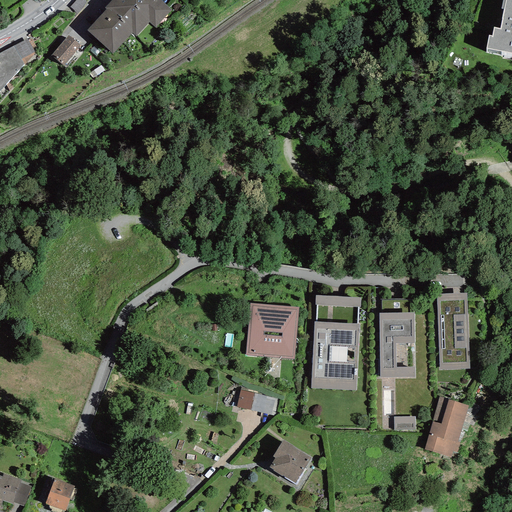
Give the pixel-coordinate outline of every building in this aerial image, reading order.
[(106,7),(87,28),(113,51),(132,31),(136,34),(149,20),(156,25),(172,7),(163,0),(110,0),(105,6),(106,7)] [(486,49),(511,54),(511,0),(506,0),(501,29),(493,28),(492,36),(489,36),(486,49)] [(80,45),(68,34),(51,54),(63,64),(80,45)] [(27,38),(0,52),(0,90),(24,64),(21,59),(34,51),(27,38)] [(467,292),(436,293),(439,369),(470,367),(467,292)] [(361,296),(316,294),(311,387),(356,389),(361,296)] [(299,306),(251,302),(248,324),(245,324),(245,333),(248,334),(246,355),(294,359),(299,306)] [(414,311),(379,312),(380,376),(415,375),(414,311)] [(276,399),(240,390),(236,407),(273,415),(276,399)] [(468,404),(439,396),(424,448),(451,456),(452,451),(457,452),(460,442),(458,441),(468,404)] [(416,428),(416,414),(395,414),(395,428),(416,428)] [(311,458),(283,440),(273,456),(275,458),(269,467),(295,483),(311,458)] [(0,476),(0,503),(1,504),(3,501),(12,504),(13,502),(24,507),(31,487),(20,483),(21,480),(3,474),(2,477),(0,476)] [(74,486),(54,479),(45,504),(65,511),(74,486)]
